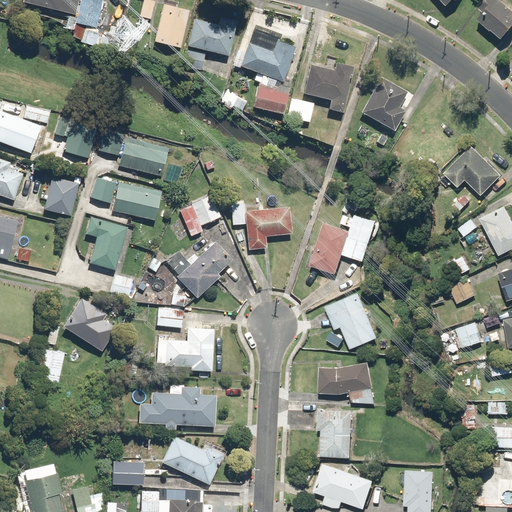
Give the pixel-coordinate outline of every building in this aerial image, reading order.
[(21,0),(21,3),(75,16),(78,0),(21,0)] [(102,0),(79,0),(74,23),(95,28),(102,0)] [(150,21),(155,2),(148,0),(141,0),(137,17),(150,21)] [(511,9),(500,0),(486,0),(479,9),(483,12),(477,20),(503,41),(511,28),(511,9)] [(189,10),(161,3),(152,42),(180,48),(189,10)] [(192,18),(186,47),(228,56),(236,21),(218,17),(216,24),(192,18)] [(99,32),(74,26),(71,40),(95,46),(99,32)] [(238,49),(232,65),(282,83),(297,43),(253,27),(244,52),(238,49)] [(205,52),(185,48),(182,65),(202,69),(205,52)] [(342,114),(353,67),(338,63),(339,58),(324,55),(321,67),(308,64),(302,94),(329,100),(327,110),(342,114)] [(380,77),(359,113),(393,132),(405,111),(399,107),(407,93),(380,77)] [(258,83),(251,106),(282,115),(289,92),(258,83)] [(290,97),(285,116),(308,122),(313,104),(290,97)] [(25,105),(22,118),(47,124),(50,111),(25,105)] [(0,111),(0,143),(30,154),(40,127),(0,111)] [(97,130),(58,117),(52,135),(66,139),(63,150),(88,158),(97,130)] [(424,119),(408,136),(438,165),(464,139),(442,117),(433,127),(424,119)] [(117,157),(123,135),(102,130),(97,152),(117,157)] [(380,132),(374,141),(383,147),(389,138),(380,132)] [(125,136),(117,165),(160,177),(168,148),(125,136)] [(501,175),(471,145),(442,173),(458,189),(465,181),(481,196),(501,175)] [(208,156),(202,158),(206,171),(215,169),(213,160),(209,161),(208,156)] [(0,160),(0,195),(13,200),(22,175),(7,170),(9,164),(0,160)] [(70,216),(80,179),(52,171),(42,209),(70,216)] [(109,203),(116,183),(96,176),(89,197),(109,203)] [(161,191),(118,182),(112,211),(154,221),(161,191)] [(211,194),(190,202),(191,205),(199,226),(220,218),(211,194)] [(339,210),(349,219),(361,207),(352,197),(339,210)] [(288,207),(244,211),(244,202),(231,204),(233,226),(246,224),(249,250),(266,248),(265,237),(291,235),(288,207)] [(191,205),(180,210),(190,237),(202,233),(199,226),(191,205)] [(511,220),(506,207),(480,219),(498,257),(511,250),(511,220)] [(114,272),(127,227),(87,215),(81,236),(94,240),(87,264),(114,272)] [(364,262),(375,221),(353,215),(349,232),(342,256),(364,262)] [(17,221),(0,216),(0,257),(8,260),(17,221)] [(471,218),(458,228),(464,236),(459,240),(466,249),(479,240),(472,230),(477,227),(471,218)] [(342,256),(349,232),(322,224),(310,267),(337,274),(342,256)] [(166,261),(178,274),(175,276),(196,299),(220,277),(217,273),(231,260),(214,241),(194,259),(192,256),(187,261),(178,250),(166,261)] [(155,273),(161,261),(152,256),(145,268),(155,273)] [(464,256),(455,260),(462,274),(471,270),(464,256)] [(511,268),(498,273),(507,301),(511,299),(511,268)] [(468,278),(449,288),(458,304),(477,294),(468,278)] [(358,292),(325,306),(336,330),(341,327),(351,350),(378,338),(358,292)] [(184,296),(171,295),(170,305),(183,307),(184,296)] [(79,299),(61,327),(101,352),(116,328),(102,320),(105,316),(79,299)] [(156,326),(185,328),(185,342),(158,341),(156,365),(191,367),(190,372),(211,373),(214,329),(202,328),(203,310),(157,308),(156,326)] [(511,317),(502,319),(509,356),(511,355),(511,317)] [(455,329),(461,349),(483,342),(477,322),(455,329)] [(54,345),(58,328),(49,326),(45,343),(54,345)] [(147,330),(134,330),(134,344),(146,345),(147,330)] [(122,344),(111,340),(106,354),(117,358),(122,344)] [(58,384),(65,351),(42,346),(35,379),(58,384)] [(490,363),(493,377),(511,372),(511,369),(510,358),(490,363)] [(352,404),(377,404),(368,362),(342,367),(319,367),(319,394),(344,394),(349,393),(352,404)] [(138,422),(164,424),(164,430),(175,430),(175,425),(213,427),(215,396),(199,395),(200,388),(179,386),(179,393),(150,392),(150,404),(139,403),(138,422)] [(290,401),(290,411),(312,413),(313,403),(290,401)] [(489,402),(488,414),(507,415),(508,402),(489,402)] [(477,404),(467,404),(466,429),(476,430),(477,404)] [(353,411),(318,409),(317,430),(321,430),(320,459),(350,461),(353,411)] [(511,427),(493,427),(492,447),(511,448),(511,427)] [(124,451),(125,436),(114,436),(113,450),(124,451)] [(202,450),(173,436),(161,462),(208,485),(223,454),(205,446),(202,450)] [(509,448),(507,449),(506,449),(505,450),(504,451),(503,452),(502,453),(502,454),(502,456),(502,457),(502,458),(503,460),(503,461),(504,462),(505,463),(506,463),(508,464),(509,464),(510,464),(511,464),(511,463),(511,448),(511,449),(510,448),(509,448)] [(110,461),(110,484),(143,486),(144,463),(110,461)] [(62,511),(58,495),(63,494),(55,462),(15,472),(25,511),(62,511)] [(313,491),(325,496),(322,504),(339,510),(341,502),(363,509),(373,481),(323,463),(313,491)] [(500,465),(485,464),(484,488),(481,488),(480,506),(511,507),(511,479),(500,479),(500,465)] [(431,511),(434,471),(405,470),(403,508),(408,508),(407,511),(431,511)] [(75,511),(104,511),(100,494),(89,496),(87,485),(69,490),(75,511)] [(140,491),(139,511),(140,511),(201,511),(202,502),(194,502),(195,490),(161,489),(161,492),(140,491)] [(126,511),(128,495),(118,495),(117,511),(126,511)]
